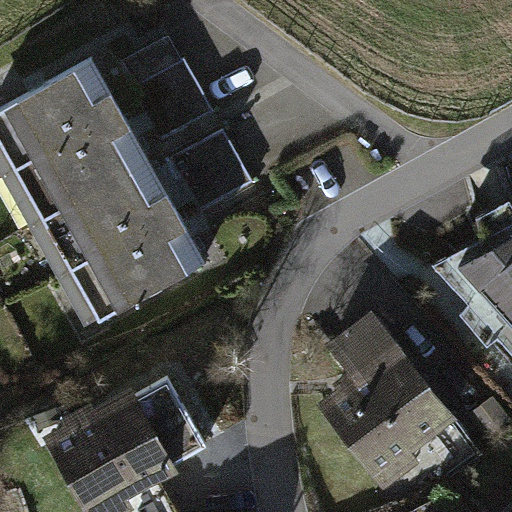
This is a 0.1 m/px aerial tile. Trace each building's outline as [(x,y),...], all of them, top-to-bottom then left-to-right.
[(213,108),(170,32),(118,61),(161,138),(213,108)] [(93,51),(0,102),(0,171),(84,321),(206,253),(93,51)] [(253,180),(223,127),(170,156),(200,209),(253,180)] [(484,222),(434,249),(511,336),(511,183),(478,203),(484,222)] [(337,383),(317,399),(385,485),(422,456),(414,447),(461,411),(372,299),(325,336),(349,366),(333,378),(337,383)] [(134,378),(41,430),(87,511),(121,511),(135,505),(129,493),(180,465),(175,457),(208,439),(170,371),(139,388),(134,378)]
